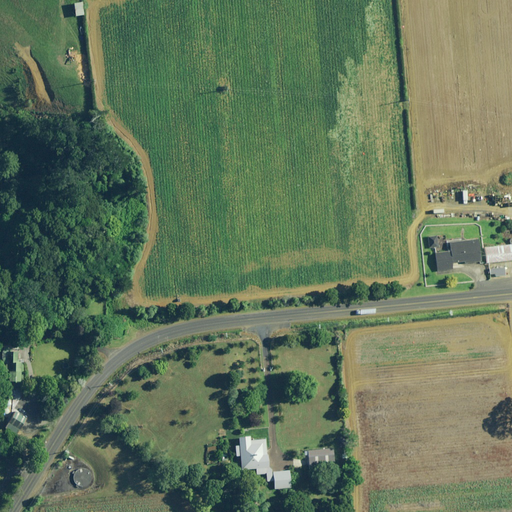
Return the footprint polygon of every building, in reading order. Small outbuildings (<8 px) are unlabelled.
[(476,239),(448,243),(449,248),(439,250),(437,235),(426,236),(428,247),(434,246),(435,254),(434,254),(436,271),(451,269),(451,263),(463,262),(464,264),(479,262),(476,239)] [(511,244),(484,248),(485,263),(511,260),(511,244)] [(504,275),(502,265),(488,267),(489,274),(494,274),(495,277),(504,275)] [(18,351),(7,351),(6,371),(8,371),(8,381),(14,382),(13,389),(19,389),(20,373),(23,373),(24,362),(17,361),(18,351)] [(25,415),(14,409),(4,428),(16,435),(22,424),(21,423),(25,415)] [(264,474),(271,473),(270,464),(263,465),(263,461),(260,462),(257,444),(238,446),(241,470),(255,468),(255,475),(264,474)] [(334,467),(333,448),(307,451),(309,470),(334,467)] [(76,485),(76,486),(79,488),(79,486),(80,487),(82,487),(84,487),(85,486),(87,486),(88,485),(89,484),(90,482),(91,481),(92,479),(92,477),(92,476),(91,474),(91,473),(90,471),(89,470),(87,469),(86,468),(84,468),(83,468),(81,468),(79,468),(78,469),(76,470),(75,471),(73,470),(71,475),(73,475),(73,477),(73,479),(73,480),(74,482),(75,483),(76,484),(76,485)] [(271,473),(264,474),(265,482),(272,481),(273,490),(290,487),(288,474),(271,476),(271,473)]
